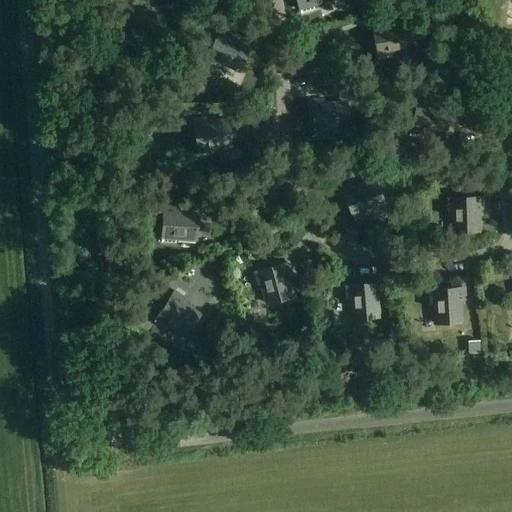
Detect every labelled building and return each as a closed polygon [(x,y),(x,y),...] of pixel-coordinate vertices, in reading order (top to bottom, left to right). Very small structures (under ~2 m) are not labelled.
[(296,0),(301,14),(302,14),(314,10),(313,5),(318,4),(330,0),(296,0)] [(153,33),(155,14),(132,12),(133,7),(122,6),(118,41),(132,43),(133,38),(138,38),(153,39),(153,33)] [(378,61),(379,61),(392,59),(391,54),(397,53),(396,53),(411,50),(409,44),(410,43),(406,24),(384,28),(383,24),(372,26),(378,61)] [(249,47),(229,38),(230,34),(220,29),(206,62),(219,68),(221,63),(226,65),(239,71),(242,65),(249,47)] [(312,101),(315,137),(329,136),(328,131),(334,131),(334,130),(348,129),(348,122),(346,103),(323,105),(323,100),(312,101)] [(445,133),(450,115),(428,109),(429,104),(418,102),(409,136),(422,140),(423,135),(429,137),(429,136),(443,140),(445,133)] [(231,147),(230,140),(231,140),(228,121),(206,124),(205,119),(194,121),(198,156),(212,154),(211,150),(217,149),(231,147)] [(375,181),(354,189),(352,185),(341,189),(355,222),(368,217),(366,213),(371,210),(384,205),(382,198),(375,181)] [(447,213),(452,213),(452,219),(453,233),(459,233),(460,233),(479,233),(478,210),(483,210),(483,198),(447,199),(447,200),(447,213)] [(196,233),(198,214),(175,212),(175,207),(164,206),(161,243),(162,243),(175,244),(176,239),(181,239),(196,240),(196,233)] [(253,273),(253,274),(254,274),(257,286),(262,285),(263,291),(263,290),(267,304),(274,302),(274,303),(292,298),(286,275),(291,274),(288,263),(253,273)] [(345,287),(345,288),(346,300),(351,300),(351,306),(353,320),(359,319),(359,320),(379,318),(377,295),(382,295),(381,283),(345,287)] [(464,289),(447,290),(428,291),(428,292),(429,305),(434,304),(434,310),(435,324),(442,324),(461,323),(460,300),(465,300),(464,289)] [(189,332),(200,316),(181,303),(184,299),(174,292),(154,322),(155,323),(166,330),(168,326),(173,329),(185,337),(189,332)]
